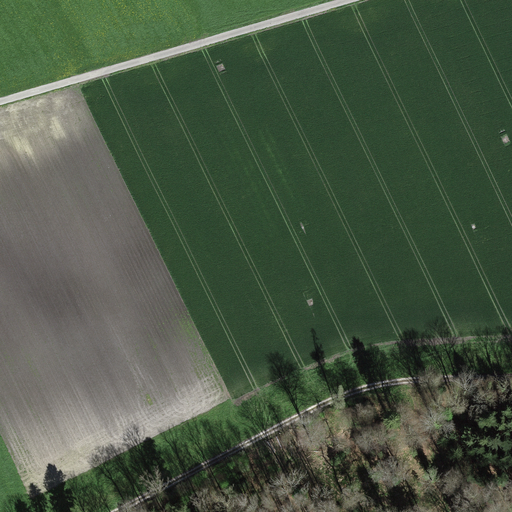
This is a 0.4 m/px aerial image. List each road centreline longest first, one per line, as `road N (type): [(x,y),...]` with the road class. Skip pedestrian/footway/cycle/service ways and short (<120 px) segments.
road 1 (track): [(113,511),(356,390),(511,377)]
road 2 (track): [(0,100),(345,0)]
road 3 (track): [(405,380),(452,511)]
